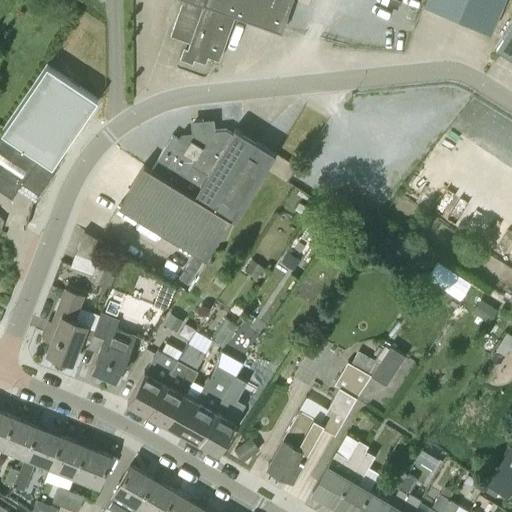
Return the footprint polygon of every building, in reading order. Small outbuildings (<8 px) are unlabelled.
[(182,0),(169,37),(189,44),(185,55),(205,61),(208,55),(219,59),(234,15),(281,31),(291,0),(182,0)] [(490,32),(503,0),(425,0),(424,4),(490,32)] [(511,57),(511,19),(495,47),(511,57)] [(34,198),(57,164),(54,161),(97,98),(46,63),(0,130),(0,189),(11,197),(18,187),(34,198)] [(155,162),(151,168),(231,216),(235,218),(275,152),(256,140),(238,129),(235,127),(232,132),(225,128),(215,129),(204,130),(203,131),(192,132),(181,133),(178,138),(172,135),(171,134),(155,162)] [(285,175),(293,160),(279,153),(271,168),(285,175)] [(206,256),(231,216),(151,168),(143,164),(117,206),(206,256)] [(306,205),(300,202),(296,209),(302,212),(306,205)] [(102,242),(84,230),(76,251),(96,259),(102,242)] [(282,261),(295,270),(302,260),(288,251),(282,261)] [(264,266),(251,258),(244,270),(257,278),(264,266)] [(87,323),(75,318),(84,296),(64,288),(52,320),(47,317),(41,334),(46,336),(45,339),(50,341),(46,352),(72,362),(87,323)] [(497,310),(480,298),(472,310),(489,321),(497,310)] [(117,382),(120,376),(118,375),(134,334),(113,326),(116,319),(99,313),(89,339),(100,343),(90,368),(108,376),(108,378),(117,382)] [(222,344),(236,322),(226,316),(212,337),(222,344)] [(166,325),(177,331),(182,323),(171,317),(166,325)] [(511,334),(506,330),(495,347),(505,353),(510,345),(511,346),(511,334)] [(174,427),(191,395),(184,391),(207,352),(188,341),(178,360),(148,412),(174,427)] [(371,374),(389,347),(385,345),(375,359),(358,349),(351,362),(371,374)] [(389,347),(371,374),(386,385),(406,355),(391,345),(389,347)] [(148,412),(178,360),(157,349),(145,370),(144,369),(126,401),(148,412)] [(344,415),(371,374),(351,362),(348,360),(335,384),(340,386),(320,421),(299,408),(267,466),(288,478),(293,469),(297,471),(322,426),(335,434),(345,415),(344,415)] [(197,440),(237,375),(217,364),(197,398),(191,395),(174,427),(197,440)] [(237,375),(197,440),(219,452),(246,403),(238,398),(247,381),(246,380),(249,374),(240,369),(237,375)] [(314,384),(310,391),(328,402),(332,396),(314,384)] [(0,446),(1,447),(13,417),(0,411),(0,446)] [(1,447),(25,457),(26,457),(39,427),(13,417),(1,447)] [(49,467),(62,436),(39,427),(26,457),(21,471),(14,486),(24,490),(35,462),(49,467)] [(332,504),(366,450),(365,449),(368,444),(358,438),(358,439),(346,433),(328,463),(311,492),(332,504)] [(69,488),(73,476),(85,445),(62,436),(49,467),(45,479),(69,488)] [(243,461),(260,449),(252,436),(235,448),(243,461)] [(511,443),(487,482),(491,484),(486,490),(497,497),(501,491),(507,494),(507,495),(511,498),(511,443)] [(85,445),(73,476),(98,486),(110,455),(85,445)] [(431,464),(436,456),(424,448),(419,457),(431,464)] [(346,511),(356,511),(371,488),(359,481),(375,455),(366,450),(332,504),(346,511)] [(130,465),(115,491),(138,504),(153,479),(130,465)] [(14,486),(21,471),(10,466),(4,482),(14,486)] [(399,488),(407,474),(398,468),(389,483),(399,488)] [(474,488),(479,478),(467,471),(462,481),(474,488)] [(412,511),(420,499),(409,492),(417,479),(407,474),(399,488),(391,500),(384,511),(412,511)] [(163,511),(175,492),(153,479),(138,504),(133,511),(163,511)] [(440,493),(448,498),(453,490),(444,485),(440,493)] [(78,511),(84,496),(58,486),(52,501),(78,511)] [(356,511),(384,511),(391,500),(371,488),(356,511)] [(163,511),(193,511),(198,505),(175,492),(163,511)] [(441,511),(450,499),(448,498),(440,493),(438,492),(426,511),(441,511)] [(31,511),(56,511),(58,508),(37,499),(31,511)] [(453,511),(459,504),(450,499),(441,511),(453,511)]
